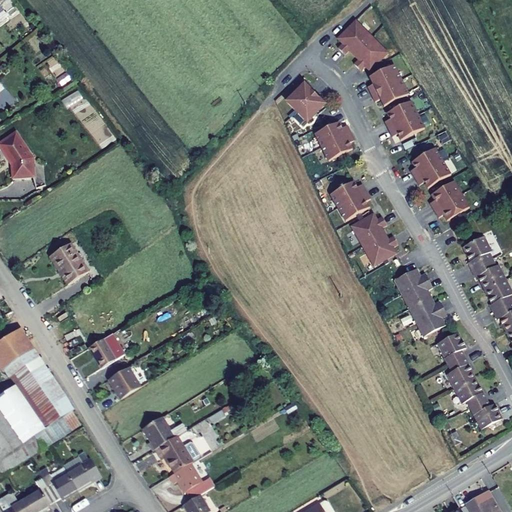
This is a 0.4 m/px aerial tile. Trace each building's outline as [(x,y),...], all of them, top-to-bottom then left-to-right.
[(380,66),(387,59),(353,26),(335,45),(340,50),(336,54),(343,61),(347,57),(357,66),(353,70),(359,77),(364,72),(369,77),(374,72),(380,66)] [(379,104),(382,110),(405,98),(398,85),(391,71),(378,78),(368,83),(371,89),(366,92),(370,99),(374,107),(379,104)] [(303,87),(285,105),(305,126),(323,108),(303,87)] [(66,109),(83,99),(77,90),(61,100),(66,109)] [(389,123),(383,126),(387,133),(391,140),(396,138),(399,144),(422,132),(415,119),(408,105),(385,117),(389,123)] [(347,147),(353,144),(349,137),(345,129),(340,132),(337,126),(327,131),(314,137),(320,150),(327,164),(350,153),(347,147)] [(0,141),(0,153),(19,184),(39,172),(16,132),(0,141)] [(414,171),(409,175),(413,182),(418,189),(423,186),(426,192),(436,186),(439,184),(448,178),(440,165),(432,152),(410,166),(414,171)] [(363,205),(368,202),(364,195),(360,188),(355,191),(351,185),(329,199),(337,212),(345,225),(367,211),(363,205)] [(460,198),(452,185),(443,190),(440,192),(430,198),(434,204),(429,207),(433,214),(437,221),(442,218),(446,224),(456,218),(468,211),(460,198)] [(371,218),(348,231),(372,271),(395,258),(391,251),(396,248),(391,240),(386,243),(379,232),(384,229),(379,221),(374,224),(371,218)] [(492,305),(491,305),(499,320),(500,319),(511,340),(511,298),(510,295),(511,294),(511,292),(499,267),(496,269),(488,254),(491,252),(483,239),(463,250),(470,263),(469,264),(477,279),(478,278),(492,305)] [(78,254),(57,266),(63,275),(83,263),(78,254)] [(83,263),(63,275),(75,296),(95,284),(83,263)] [(467,265),(475,280),(477,279),(469,264),(467,265)] [(417,271),(396,282),(426,338),(446,327),(443,320),(448,317),(443,310),(432,316),(428,309),(435,305),(428,293),(421,296),(418,290),(429,283),(426,276),(421,279),(417,271)] [(418,290),(421,296),(428,293),(433,290),(429,283),(418,290)] [(428,309),(432,316),(443,310),(440,303),(435,305),(428,309)] [(490,306),(498,320),(499,320),(491,305),(490,306)] [(116,336),(93,349),(105,370),(128,357),(128,356),(137,351),(126,331),(116,336)] [(467,347),(459,334),(441,343),(456,371),(449,374),(464,402),(471,399),(486,426),(504,417),(496,401),(491,403),(462,350),(467,347)] [(24,336),(0,352),(0,362),(8,374),(9,376),(15,372),(38,356),(24,336)] [(37,433),(72,409),(37,362),(18,376),(21,379),(15,384),(12,380),(9,376),(8,374),(0,379),(0,463),(5,471),(8,469),(29,456),(46,446),(37,433)] [(123,401),(145,389),(133,370),(112,382),(123,401)] [(81,421),(72,409),(37,433),(46,446),(81,421)] [(178,439),(166,419),(147,430),(156,446),(153,447),(156,452),(160,450),(178,439)] [(178,439),(160,450),(166,460),(186,448),(181,438),(178,439)] [(186,448),(196,459),(201,454),(192,443),(186,448)] [(188,451),(186,448),(166,460),(167,461),(170,459),(179,474),(194,465),(196,464),(189,453),(188,451)] [(67,472),(78,489),(93,479),(92,477),(99,473),(86,452),(79,455),(84,462),(67,472)] [(194,465),(179,474),(172,478),(176,485),(181,482),(187,494),(205,483),(194,465)] [(46,474),(41,476),(55,500),(60,497),(61,499),(78,489),(67,472),(63,466),(47,475),(46,474)] [(55,500),(41,476),(36,480),(37,482),(21,491),(24,497),(32,511),(38,511),(50,505),(49,503),(55,500)] [(12,495),(0,502),(0,504),(4,511),(32,511),(24,497),(15,502),(12,495)] [(466,508),(467,511),(496,511),(488,496),(466,508)] [(188,508),(189,511),(214,511),(205,498),(188,508)]
